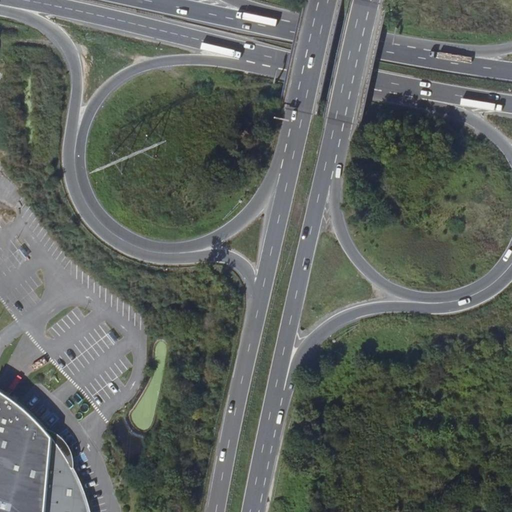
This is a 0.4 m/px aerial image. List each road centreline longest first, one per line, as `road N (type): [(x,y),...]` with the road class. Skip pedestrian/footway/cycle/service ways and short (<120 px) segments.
road 1 (trunk): [(288,167),(228,230),(169,247),(118,231),(88,191),(83,136),(107,87),(158,61),(251,52)]
road 2 (trunk): [(0,10),(50,29),(76,61),(70,164),(92,220),(138,252),(236,261),(249,276),(257,310)]
road 3 (trunk): [(271,410),(326,326),(367,310),(450,306),(511,270)]
road 4 (trunk): [(511,252),(491,279),(449,298),(388,289),(351,251),(326,177)]
road 5 (primary): [(271,410),(326,177)]
road 6 (trunk): [(20,0),(251,52)]
road 7 (primary): [(257,310),(214,511)]
road 8 (primary): [(326,177),(366,0)]
road 9 (primary): [(325,0),(288,167)]
road 10 (trunk): [(431,59),(270,25)]
road 11 (trunk): [(251,52),(395,83)]
road 12 (primary): [(288,167),(257,310)]
road 13 (trunk): [(395,83),(471,120),(511,161)]
road 14 (trunk): [(270,25),(139,0)]
